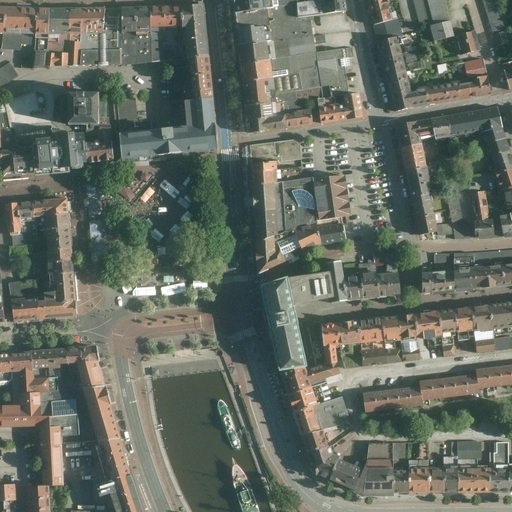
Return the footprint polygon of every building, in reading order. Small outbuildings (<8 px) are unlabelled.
[(232,0),(234,14),(307,4),(306,0),(232,0)] [(349,14),(346,0),(306,0),(307,4),(310,20),(349,14)] [(387,0),(367,0),(374,25),(392,20),(387,0)] [(433,24),(428,0),(414,0),(420,27),(433,24)] [(428,0),(433,24),(434,26),(451,23),(446,0),(428,0)] [(482,0),(494,36),(506,33),(495,0),(482,0)] [(310,20),(307,4),(234,14),(236,31),(310,20)] [(190,29),(193,61),(212,60),(207,6),(188,8),(190,29)] [(143,65),(143,8),(132,9),(133,66),(143,65)] [(154,8),(143,8),(143,65),(154,63),(154,29),(154,8)] [(190,29),(188,8),(154,8),(154,29),(154,63),(166,62),(166,29),(190,29)] [(22,51),(23,46),(38,46),(40,9),(25,9),(6,9),(5,36),(4,51),(22,51)] [(53,67),(56,9),(40,9),(38,46),(37,59),(36,71),(43,69),(47,68),(50,68),(53,67)] [(72,9),(56,9),(53,67),(70,67),(72,9)] [(72,9),(70,67),(85,67),(87,9),(72,9)] [(87,9),(85,67),(107,67),(106,9),(87,9)] [(118,9),(106,9),(107,67),(120,67),(118,9)] [(132,9),(118,9),(120,67),(126,67),(130,67),(133,66),(132,9)] [(239,48),(312,37),(310,20),(236,31),(239,48)] [(392,20),(374,25),(378,43),(397,38),(392,20)] [(434,26),(431,27),(434,42),(454,37),(451,23),(434,26)] [(457,38),(461,57),(480,53),(476,33),(457,38)] [(506,33),(494,36),(498,47),(509,43),(506,33)] [(312,37),(239,48),(241,66),(315,55),(312,37)] [(397,38),(378,43),(382,61),(401,56),(397,38)] [(315,55),(241,66),(244,85),(271,81),(301,77),(345,71),(342,51),(315,55)] [(401,56),(382,61),(387,79),(406,75),(401,56)] [(36,71),(37,59),(24,59),(23,70),(36,71)] [(188,94),(189,106),(216,103),(212,64),(212,60),(193,61),(193,65),(194,68),(196,94),(188,94)] [(470,82),(475,81),(487,79),(483,61),(459,65),(462,81),(470,82)] [(0,71),(0,88),(10,84),(20,77),(11,63),(3,70),(0,71)] [(447,64),(439,66),(441,74),(449,72),(447,64)] [(194,68),(169,70),(174,128),(191,126),(189,106),(188,94),(196,94),(194,68)] [(344,97),(349,96),(345,71),(301,77),(303,91),(296,92),(297,102),(318,99),(323,98),(322,89),(330,87),(332,99),(336,98),(344,97)] [(395,111),(430,104),(427,88),(416,90),(417,94),(411,96),(406,75),(387,79),(395,111)] [(301,77),(271,81),(244,85),(247,108),(285,103),(297,102),(296,92),(303,91),(301,77)] [(476,84),(471,85),(473,96),(491,93),(489,78),(487,79),(475,81),(476,84)] [(11,128),(15,130),(56,127),(52,122),(54,114),(54,107),(54,100),(55,98),(54,95),(53,92),(51,90),(50,88),(48,87),(47,85),(45,85),(44,84),(41,84),(38,83),(36,83),(33,84),(30,85),(33,94),(6,103),(8,116),(11,128)] [(460,83),(446,85),(449,101),(473,96),(471,85),(460,87),(460,83)] [(449,101),(446,85),(427,88),(430,104),(449,101)] [(99,95),(69,94),(69,101),(61,101),(61,118),(69,118),(69,125),(99,125),(99,118),(107,118),(107,101),(99,101),(99,95)] [(345,105),(337,106),(340,123),(365,119),(361,95),(349,96),(344,97),(345,105)] [(323,98),(318,99),(322,126),(340,123),(337,106),(336,98),(332,99),(323,100),(323,98)] [(189,106),(191,126),(174,128),(138,131),(135,100),(118,101),(123,161),(220,152),(218,128),(216,103),(189,106)] [(6,103),(0,104),(0,117),(8,116),(6,103)] [(247,108),(248,121),(286,116),(285,103),(247,108)] [(497,108),(449,117),(452,138),(483,133),(502,127),(497,108)] [(311,113),(287,116),(288,129),(312,125),(311,113)] [(0,117),(0,133),(11,132),(11,128),(8,116),(0,117)] [(286,116),(248,121),(249,134),(288,129),(287,116),(286,116)] [(449,117),(432,120),(435,139),(436,141),(452,138),(449,117)] [(435,139),(432,120),(397,127),(402,149),(423,145),(422,142),(435,139)] [(100,143),(112,142),(111,126),(99,126),(100,143)] [(56,127),(15,130),(15,137),(17,151),(34,150),(35,174),(85,168),(86,163),(85,145),(83,133),(74,132),(63,132),(56,127)] [(511,172),(511,162),(502,127),(484,133),(497,177),(511,172)] [(11,132),(0,133),(0,149),(2,149),(12,148),(11,135),(11,132)] [(12,148),(2,149),(2,152),(17,151),(15,137),(13,137),(11,135),(12,148)] [(246,144),(247,161),(299,155),(297,138),(246,144)] [(100,143),(102,162),(114,161),(112,142),(100,143)] [(86,163),(102,162),(100,143),(85,145),(86,163)] [(423,145),(402,149),(406,173),(427,169),(423,145)] [(34,150),(17,151),(2,152),(2,154),(2,165),(3,177),(35,174),(34,150)] [(247,161),(247,170),(300,164),(299,155),(247,161)] [(300,164),(247,170),(248,180),(301,173),(300,164)] [(248,180),(250,204),(252,236),(274,230),(290,225),(312,219),(339,215),(350,213),(341,167),(301,173),(248,180)] [(427,169),(406,173),(412,200),(433,196),(427,169)] [(130,199),(156,181),(149,171),(123,188),(130,199)] [(511,172),(497,177),(502,193),(511,189),(511,172)] [(86,179),(88,199),(89,217),(102,216),(101,198),(99,178),(86,179)] [(469,178),(454,180),(456,192),(470,191),(469,178)] [(511,189),(502,193),(508,212),(511,210),(511,189)] [(485,191),(471,193),(475,222),(490,219),(485,191)] [(454,228),(464,227),(458,193),(447,195),(452,223),(453,223),(454,225),(454,228)] [(433,196),(412,200),(416,222),(437,218),(433,196)] [(37,201),(39,224),(48,223),(71,222),(69,199),(37,201)] [(39,224),(37,201),(21,203),(22,225),(39,224)] [(23,234),(22,225),(21,203),(7,204),(10,234),(13,234),(23,234)] [(317,244),(344,240),(339,215),(312,219),(317,244)] [(492,222),(493,237),(504,236),(500,218),(500,215),(491,216),(492,222)] [(511,216),(500,218),(504,236),(504,237),(511,235),(511,216)] [(437,218),(416,222),(419,240),(440,236),(438,227),(437,218)] [(312,219),(290,225),(299,251),(317,244),(312,219)] [(94,261),(94,263),(95,263),(97,263),(99,264),(100,263),(102,262),(103,262),(103,261),(104,259),(104,258),(104,257),(106,256),(105,243),(103,221),(90,222),(92,244),(93,255),(93,257),(92,258),(93,260),(94,261)] [(48,223),(49,234),(72,232),(71,222),(48,223)] [(492,222),(476,223),(477,238),(493,237),(492,222)] [(290,225),(274,230),(281,260),(299,251),(290,225)] [(454,235),(454,228),(454,225),(438,227),(440,236),(454,235)] [(470,238),(470,227),(464,227),(454,228),(454,235),(455,239),(470,238)] [(274,230),(252,236),(255,273),(281,260),(274,230)] [(50,240),(50,254),(73,253),(72,232),(49,234),(48,234),(48,240),(50,240)] [(23,234),(13,234),(14,248),(24,248),(23,234)] [(12,256),(33,254),(33,247),(24,248),(14,248),(11,249),(12,256)] [(511,250),(475,255),(477,269),(511,265),(511,250)] [(34,267),(45,267),(74,265),(73,253),(50,254),(33,254),(34,267)] [(385,264),(385,269),(398,268),(396,254),(373,254),(374,264),(385,264)] [(434,257),(436,274),(457,272),(455,255),(434,257)] [(479,290),(477,272),(477,269),(475,255),(455,255),(457,272),(459,292),(479,290)] [(289,279),(262,286),(268,317),(267,317),(268,324),(269,330),(271,330),(273,336),(280,372),(307,368),(304,350),(298,325),(297,318),(294,304),(329,299),(330,303),(339,302),(346,301),(347,301),(344,271),(342,262),(324,264),(326,274),(289,279)] [(45,279),(54,278),(75,277),(74,265),(45,267),(45,279)] [(511,265),(477,269),(477,272),(479,290),(511,286),(511,265)] [(358,268),(358,270),(361,300),(372,299),(374,298),(376,298),(372,270),(372,266),(358,268)] [(22,268),(23,284),(34,283),(32,267),(22,268)] [(133,283),(136,307),(147,305),(145,292),(152,291),(151,287),(170,285),(167,267),(156,269),(157,275),(150,276),(150,281),(133,283)] [(180,268),(179,274),(191,277),(192,271),(180,268)] [(385,269),(388,297),(401,295),(398,268),(385,269)] [(372,270),(376,298),(384,297),(388,297),(385,269),(372,270)] [(344,271),(347,301),(349,301),(358,300),(361,300),(358,270),(344,271)] [(459,292),(457,272),(436,274),(438,294),(459,292)] [(438,294),(436,274),(422,275),(424,296),(438,294)] [(77,305),(75,277),(54,278),(55,291),(64,290),(64,297),(61,298),(62,306),(77,305)] [(39,284),(11,286),(12,302),(40,300),(39,284)] [(186,303),(185,289),(161,291),(152,291),(153,305),(186,303)] [(48,305),(46,305),(47,320),(78,318),(77,305),(62,306),(61,298),(47,298),(48,305)] [(14,323),(47,320),(46,305),(41,305),(41,301),(12,304),(14,323)] [(511,307),(511,302),(486,305),(490,334),(511,331),(511,307)] [(486,305),(467,307),(470,328),(471,335),(490,334),(486,305)] [(467,307),(452,309),(455,330),(470,328),(467,307)] [(452,309),(435,311),(438,333),(455,330),(452,309)] [(435,311),(412,314),(414,336),(426,335),(428,347),(441,345),(438,333),(435,311)] [(417,361),(415,343),(414,336),(412,314),(394,316),(397,342),(398,350),(399,363),(417,361)] [(390,316),(379,318),(382,344),(383,352),(392,351),(391,343),(397,342),(394,316),(390,316)] [(356,320),(359,345),(359,347),(360,354),(383,352),(382,344),(379,318),(368,319),(356,320)] [(352,321),(338,322),(341,347),(342,354),(350,353),(349,347),(359,345),(356,320),(352,321)] [(322,324),(325,348),(335,347),(341,347),(338,322),(327,324),(322,324)] [(511,337),(511,336),(492,338),(494,350),(511,348),(511,337)] [(494,350),(492,338),(474,341),(475,353),(494,350)] [(424,342),(415,343),(417,361),(430,359),(429,352),(425,347),(424,342)] [(80,362),(99,360),(96,344),(89,344),(79,345),(80,362)] [(454,356),(453,344),(441,345),(442,357),(454,356)] [(67,363),(80,362),(79,345),(65,347),(67,363)] [(350,353),(342,354),(344,369),(361,367),(360,357),(353,358),(352,348),(359,347),(359,345),(349,347),(350,353)] [(65,347),(31,350),(31,366),(47,366),(47,375),(48,389),(57,389),(56,376),(61,376),(60,363),(67,363),(65,347)] [(335,347),(325,348),(326,358),(326,362),(336,361),(336,357),(335,347)] [(78,441),(95,440),(96,441),(117,434),(102,380),(79,387),(57,389),(48,389),(47,375),(32,376),(31,366),(31,350),(13,351),(14,368),(16,389),(17,402),(18,426),(39,425),(39,435),(39,444),(61,442),(60,436),(77,435),(78,441)] [(392,351),(383,352),(385,365),(399,363),(398,350),(392,351)] [(13,351),(6,352),(7,369),(0,369),(0,384),(6,384),(11,377),(11,368),(14,368),(13,351)] [(383,352),(360,354),(360,357),(361,367),(385,365),(383,352)] [(56,376),(57,389),(79,387),(102,380),(99,360),(80,362),(67,363),(70,374),(69,375),(61,376),(56,376)] [(307,368),(280,372),(282,378),(288,397),(313,389),(326,385),(325,380),(341,375),(336,361),(326,362),(307,368)] [(508,387),(505,368),(477,371),(477,375),(479,391),(508,387)] [(477,375),(450,379),(453,399),(480,396),(479,391),(477,375)] [(421,387),(423,402),(453,399),(450,379),(421,382),(421,387)] [(421,387),(393,391),(395,411),(424,408),(423,402),(421,387)] [(313,389),(288,397),(289,401),(293,412),(318,404),(313,389)] [(364,394),(367,415),(395,411),(393,391),(364,394)] [(318,404),(293,412),(297,425),(300,437),(324,430),(350,422),(342,397),(318,404)] [(0,425),(18,426),(17,402),(0,402),(0,425)] [(324,430),(300,437),(303,445),(305,452),(329,445),(324,430)] [(93,442),(104,478),(129,470),(117,434),(96,441),(93,442)] [(480,441),(456,442),(456,459),(481,458),(480,441)] [(61,442),(39,444),(41,484),(47,483),(63,482),(61,442)] [(508,442),(495,442),(496,453),(508,453),(508,442)] [(364,459),(360,469),(351,490),(361,494),(391,494),(391,443),(366,443),(364,459)] [(406,443),(391,443),(391,494),(406,494),(406,467),(406,443)] [(417,443),(417,466),(406,467),(406,494),(427,494),(426,466),(426,443),(417,443)] [(329,445),(305,452),(308,460),(310,468),(309,468),(316,476),(317,475),(329,481),(338,459),(339,456),(331,453),(329,445)] [(441,456),(441,466),(442,494),(455,493),(455,466),(455,456),(441,456)] [(338,459),(329,481),(351,490),(360,469),(338,459)] [(243,472),(239,466),(238,465),(237,464),(236,464),(235,464),(234,464),(233,465),(233,466),(232,467),(233,475),(234,485),(243,511),(258,511),(249,481),(243,472)] [(486,465),(455,466),(455,493),(486,493),(486,465)] [(506,465),(486,465),(486,493),(507,493),(506,465)] [(441,466),(426,466),(427,494),(442,494),(441,466)] [(118,507),(119,511),(141,511),(129,470),(104,478),(114,509),(118,507)] [(28,484),(30,511),(40,511),(49,511),(47,483),(41,484),(28,484)] [(15,500),(15,484),(0,485),(0,500),(2,500),(15,500)] [(15,511),(15,500),(2,500),(1,511),(15,511)]
